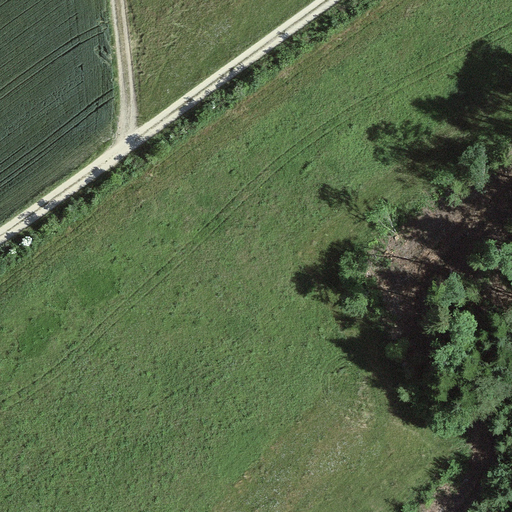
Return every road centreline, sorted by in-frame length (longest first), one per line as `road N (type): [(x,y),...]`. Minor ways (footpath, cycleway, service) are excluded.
road 1 (track): [(338,0),(0,244)]
road 2 (track): [(129,150),(117,0)]
